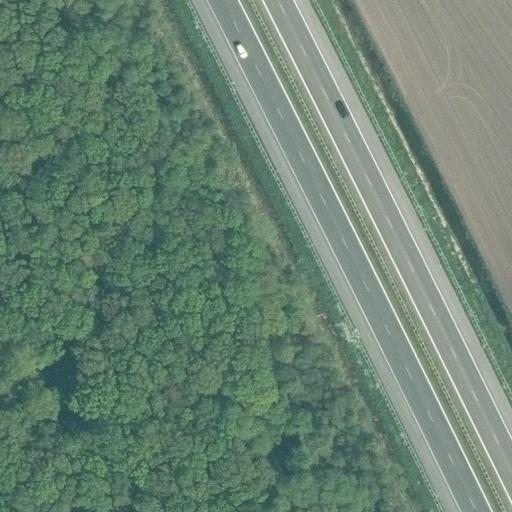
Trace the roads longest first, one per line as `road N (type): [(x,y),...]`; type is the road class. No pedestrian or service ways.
road 1 (motorway): [(217,0),(472,511)]
road 2 (motorway): [(511,467),(279,0)]
